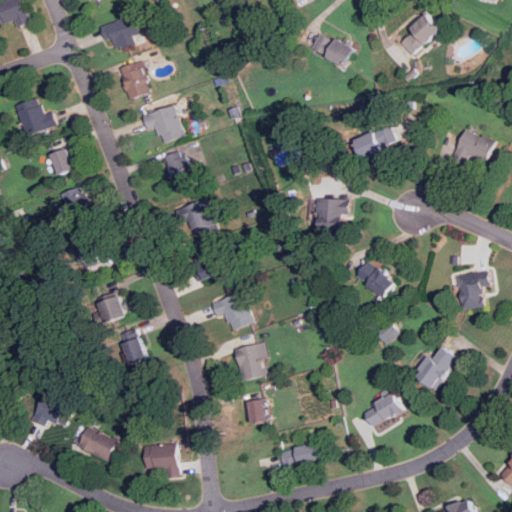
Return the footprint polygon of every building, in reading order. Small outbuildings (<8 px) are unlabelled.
[(0,0),(0,24),(16,19),(19,26),(31,22),(23,0),(0,0)] [(412,28),(414,31),(403,42),(415,55),(442,28),(427,13),(412,28)] [(136,35),(144,32),(138,14),(104,26),(109,41),(115,39),(119,50),(139,44),(136,35)] [(314,49),(347,67),(356,49),(324,31),(314,49)] [(153,91),(142,60),(122,68),(133,99),(153,91)] [(55,111),(47,113),(42,97),(19,104),(29,135),(60,126),(55,111)] [(146,114),(150,129),(160,126),(165,143),(187,137),(178,106),(146,114)] [(356,140),(366,163),(393,152),(389,145),(400,140),(393,124),(356,140)] [(498,140),(468,128),(456,157),(486,169),(498,140)] [(273,144),(278,166),(304,160),(300,145),(294,147),(292,140),(273,144)] [(76,169),(68,148),(53,154),(61,175),(76,169)] [(168,155),(177,186),(197,180),(188,150),(168,155)] [(78,225),(98,218),(85,184),(65,192),(78,225)] [(192,219),(200,237),(221,227),(208,198),(180,210),(185,222),(192,219)] [(320,227),(349,227),(349,198),(320,198),(320,227)] [(93,235),(76,243),(87,267),(105,259),(93,235)] [(228,270),(220,249),(196,258),(204,279),(228,270)] [(366,267),(360,273),(384,297),(398,282),(379,264),(371,272),(366,267)] [(493,285),(491,269),(460,275),(465,308),(487,305),(484,286),(493,285)] [(235,329),(256,322),(246,291),(214,302),(220,317),(230,313),(235,329)] [(106,323),(128,317),(123,295),(101,300),(106,323)] [(380,329),(386,341),(399,335),(393,322),(380,329)] [(150,357),(139,328),(122,335),(134,364),(150,357)] [(270,374),(265,359),(271,358),(265,341),(238,349),(247,380),(270,374)] [(417,375),(436,390),(461,358),(442,344),(417,375)] [(48,426),(50,419),(69,426),(78,402),(47,391),(35,421),(48,426)] [(365,408),(375,427),(406,409),(396,391),(365,408)] [(251,401),(253,423),(268,421),(266,399),(251,401)] [(81,446),(111,460),(121,439),(90,425),(81,446)] [(287,468),(324,456),(319,440),(282,452),(287,468)] [(147,444),(148,469),(167,468),(167,477),(182,476),(181,443),(147,444)] [(511,460),(501,471),(511,482),(511,460)] [(440,511),(477,511),(471,498),(440,511)]
